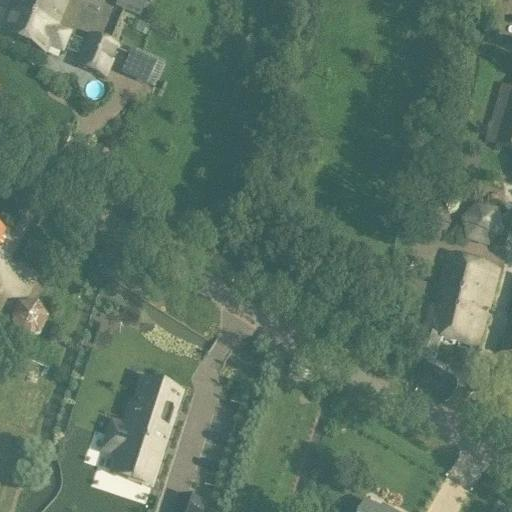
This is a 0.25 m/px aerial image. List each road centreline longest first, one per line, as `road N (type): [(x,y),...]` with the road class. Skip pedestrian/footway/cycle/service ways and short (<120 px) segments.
road 1 (tertiary): [(511,472),(0,155)]
road 2 (track): [(48,186),(122,88)]
